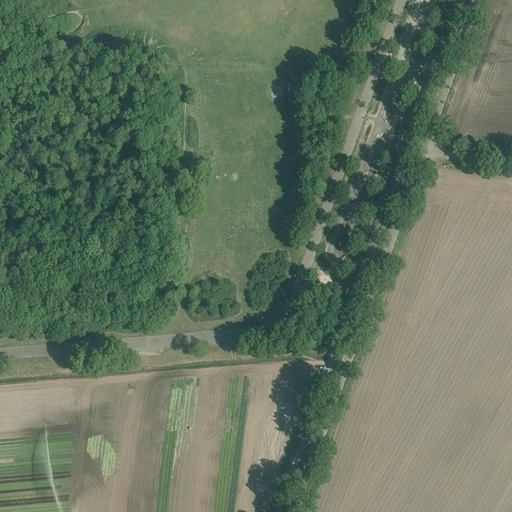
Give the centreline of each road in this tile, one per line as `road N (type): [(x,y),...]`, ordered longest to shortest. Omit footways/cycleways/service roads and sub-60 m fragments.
road 1 (secondary): [(293,511),(423,146)]
road 2 (secondary): [(423,146),(476,0)]
